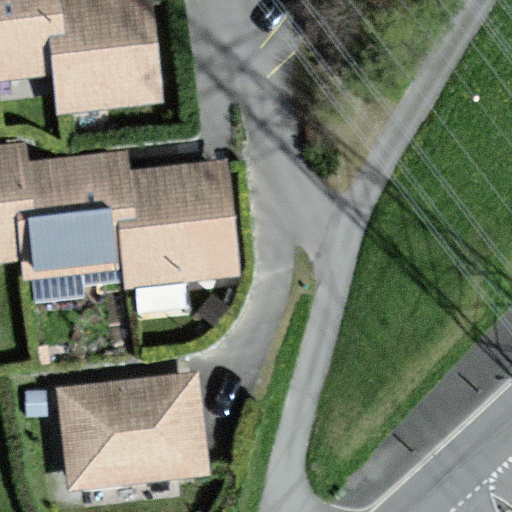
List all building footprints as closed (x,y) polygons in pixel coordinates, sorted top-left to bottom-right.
[(53,1),(52,0),(0,0),(0,77),(50,71),(46,38),(57,37),(53,1)] [(155,99),(143,0),(60,0),(53,1),(57,37),(46,38),(50,71),(55,111),(155,99)] [(15,215),(30,213),(25,171),(23,151),(0,153),(0,254),(20,253),(15,215)] [(127,178),(125,160),(25,171),(30,213),(15,215),(20,253),(23,274),(121,262),(116,222),(132,220),(127,178)] [(232,272),(220,167),(127,178),(132,220),(116,222),(121,262),(123,285),(232,272)] [(202,472),(192,378),(59,392),(69,486),(202,472)]
